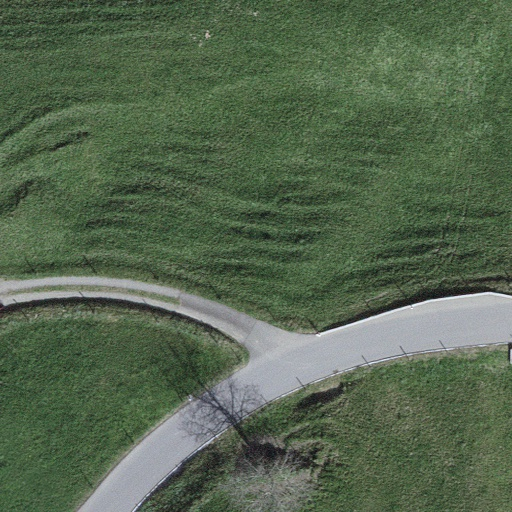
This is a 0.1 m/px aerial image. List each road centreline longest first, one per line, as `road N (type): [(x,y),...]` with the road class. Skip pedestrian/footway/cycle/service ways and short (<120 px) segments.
road 1 (unclassified): [(111,511),(159,456),(293,363),(432,325),(511,320)]
road 2 (track): [(0,298),(89,289),(161,300),(244,327),(284,347),(293,363)]
